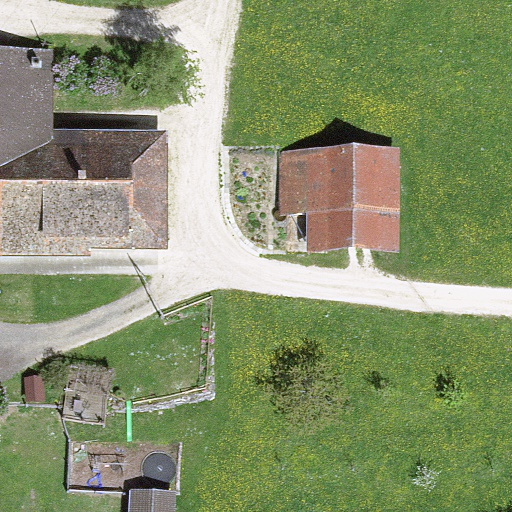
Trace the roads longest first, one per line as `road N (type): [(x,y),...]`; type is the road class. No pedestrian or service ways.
road 1 (track): [(511,305),(197,273),(225,0)]
road 2 (track): [(216,29),(0,10)]
